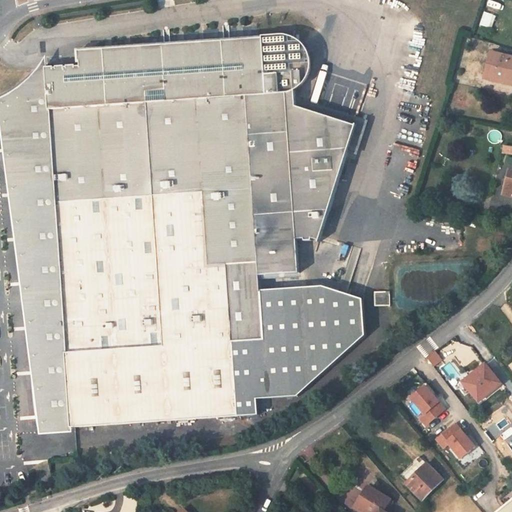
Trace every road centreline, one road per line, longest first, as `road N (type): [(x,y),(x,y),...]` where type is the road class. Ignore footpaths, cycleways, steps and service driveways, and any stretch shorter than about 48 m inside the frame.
road 1 (residential): [(281,461),(511,270)]
road 2 (residential): [(32,511),(153,476),(281,461)]
